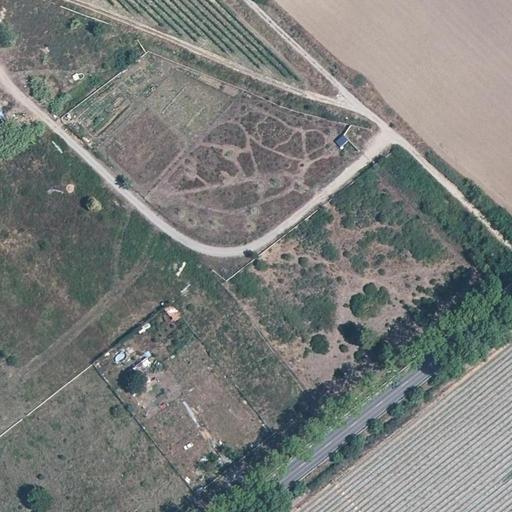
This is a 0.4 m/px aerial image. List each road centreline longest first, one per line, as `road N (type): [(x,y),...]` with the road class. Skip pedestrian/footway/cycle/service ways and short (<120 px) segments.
road 1 (unclassified): [(246,0),(511,245)]
road 2 (primary): [(511,302),(247,511)]
road 3 (track): [(69,0),(298,93),(357,104)]
